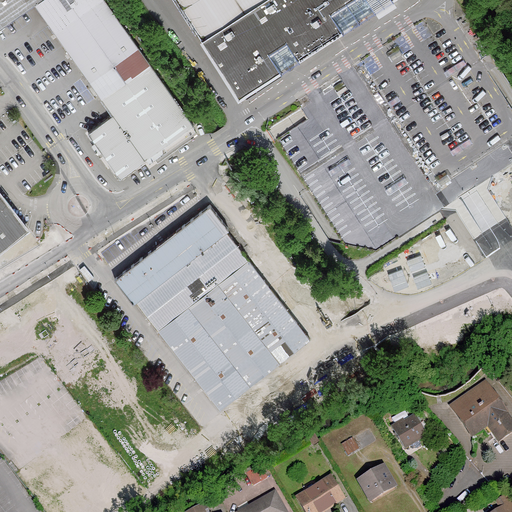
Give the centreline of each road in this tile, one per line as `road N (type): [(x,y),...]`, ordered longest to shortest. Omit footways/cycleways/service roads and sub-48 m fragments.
road 1 (unclassified): [(387,315),(329,335),(202,156)]
road 2 (residential): [(75,182),(68,159),(0,65)]
road 3 (unclassified): [(387,315),(511,260)]
